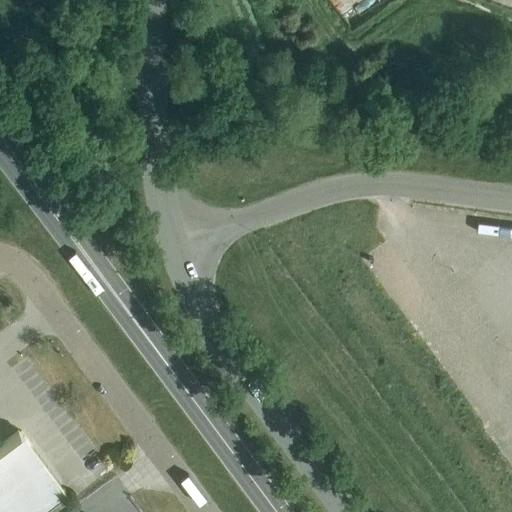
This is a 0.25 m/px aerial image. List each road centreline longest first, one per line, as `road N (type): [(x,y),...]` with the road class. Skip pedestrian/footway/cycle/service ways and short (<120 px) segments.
road 1 (residential): [(172,249),(365,187),(511,202)]
road 2 (residential): [(0,259),(43,296),(202,511)]
road 3 (unclassified): [(343,511),(208,327),(172,249)]
road 4 (secondary): [(114,296),(274,511)]
road 5 (unclassified): [(172,249),(156,186),(153,0)]
road 6 (secondary): [(114,296),(96,256),(0,125)]
road 7 (secondary): [(0,158),(79,265),(114,296)]
